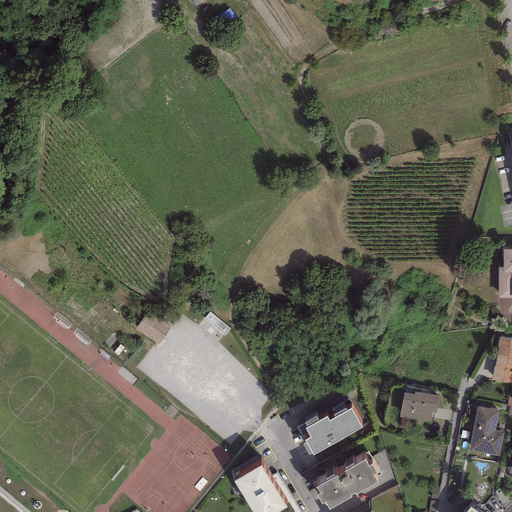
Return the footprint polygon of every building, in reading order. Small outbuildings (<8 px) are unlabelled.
[(511,249),(503,250),(503,270),(498,270),(498,298),(511,297),(511,249)] [(167,330),(144,316),(133,333),(157,347),(167,330)] [(229,331),(210,316),(200,329),(219,344),(229,331)] [(511,339),(499,337),(497,348),(498,348),(495,366),(494,366),(491,380),(511,383),(511,339)] [(378,379),(366,376),(362,393),(374,396),(378,379)] [(414,394),(404,393),(399,417),(430,423),(432,413),(436,413),(439,396),(414,391),(414,394)] [(498,411),(477,407),(469,451),(499,456),(504,431),(495,429),(498,411)] [(316,416),(304,423),(307,427),(306,428),(310,437),(305,440),(306,442),(302,444),(309,455),(312,453),(313,455),(362,428),(351,408),(346,411),(345,409),(333,415),(335,417),(329,421),(326,416),(318,420),(316,416)] [(327,481),(316,487),(320,493),(316,495),(322,505),(325,503),(329,510),(351,497),(350,496),(355,493),(355,495),(377,482),(373,475),(377,473),(371,464),(368,466),(365,460),(354,466),(353,463),(345,468),(346,470),(345,471),(346,473),(338,478),(337,476),(335,477),(333,474),(325,479),(327,481)] [(278,511),(286,508),(261,466),(234,482),(252,511),(278,511)]
